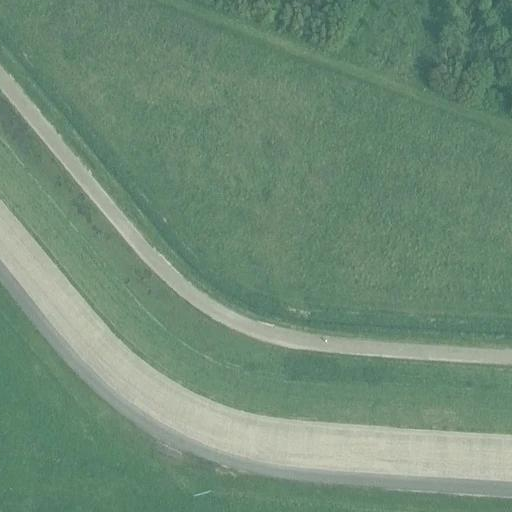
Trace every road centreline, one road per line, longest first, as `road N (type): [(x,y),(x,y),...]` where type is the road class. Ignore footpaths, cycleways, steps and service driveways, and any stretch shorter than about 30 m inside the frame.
road 1 (track): [(511,316),(329,305),(269,289),(212,260),(0,2)]
road 2 (unclassified): [(511,357),(325,344),(259,332),(208,309),(117,218),(0,76)]
road 3 (unclassified): [(0,273),(87,375),(172,438),(278,472),(511,489)]
road 4 (track): [(329,305),(444,0)]
road 5 (track): [(269,289),(383,0)]
